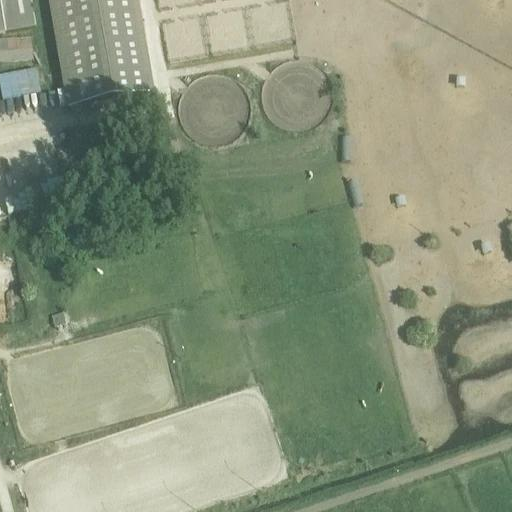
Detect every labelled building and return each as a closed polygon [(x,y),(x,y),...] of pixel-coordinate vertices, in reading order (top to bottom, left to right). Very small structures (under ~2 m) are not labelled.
[(0,0),(0,36),(34,30),(29,0),(0,0)] [(150,97),(132,0),(50,0),(70,112),(126,102),(150,97)] [(29,41),(0,43),(0,67),(31,65),(29,41)] [(102,178),(101,143),(109,143),(109,127),(63,128),(65,178),(102,178)] [(151,157),(150,147),(138,149),(139,158),(151,157)]
